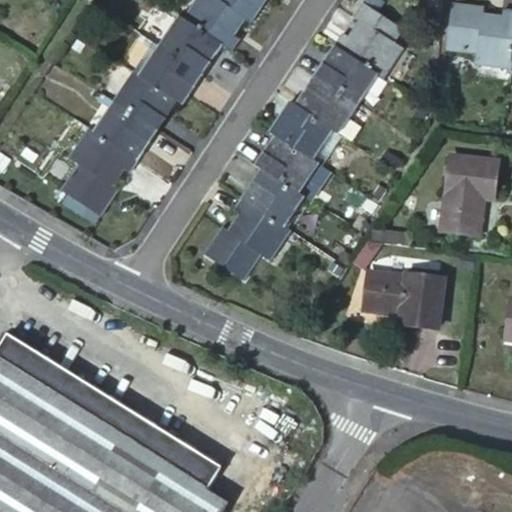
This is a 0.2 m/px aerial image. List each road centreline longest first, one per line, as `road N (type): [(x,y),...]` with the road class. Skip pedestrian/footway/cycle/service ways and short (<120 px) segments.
road 1 (unknown): [(0,307),(23,290),(44,296),(244,410),(259,458),(243,500)]
road 2 (unclassified): [(131,286),(327,0)]
road 3 (tertiary): [(131,286),(382,390)]
road 4 (tertiary): [(0,216),(131,286)]
road 5 (unclassified): [(306,511),(382,390)]
road 6 (tertiary): [(382,390),(511,420)]
